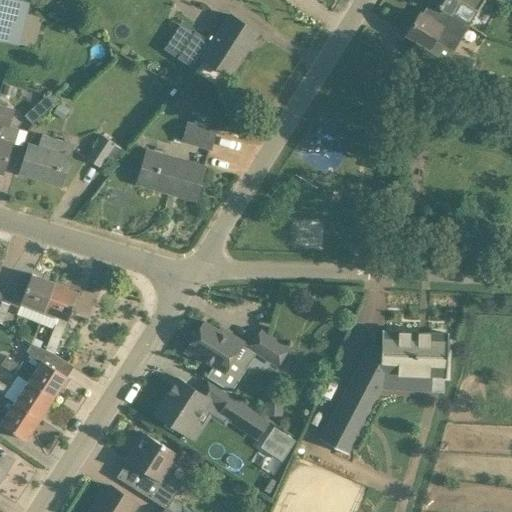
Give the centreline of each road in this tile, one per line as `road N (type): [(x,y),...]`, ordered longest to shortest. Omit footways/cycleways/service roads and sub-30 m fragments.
road 1 (unclassified): [(194,270),(365,0)]
road 2 (unclassified): [(194,270),(511,281)]
road 3 (residential): [(38,511),(194,270)]
road 4 (residential): [(194,270),(0,215)]
